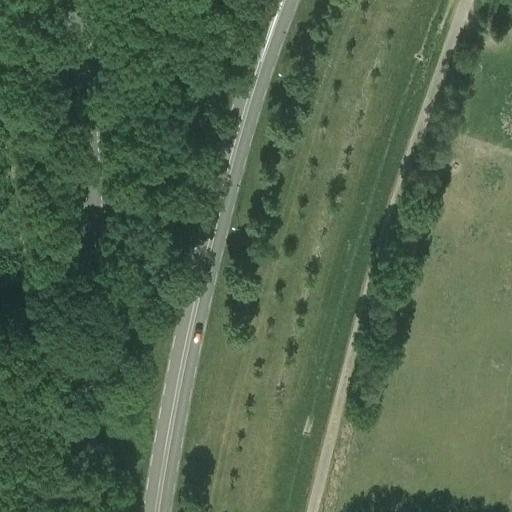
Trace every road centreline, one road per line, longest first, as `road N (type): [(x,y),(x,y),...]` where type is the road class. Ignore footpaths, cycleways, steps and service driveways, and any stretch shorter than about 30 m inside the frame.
road 1 (unclassified): [(313,511),(346,368),(467,0)]
road 2 (primary): [(159,511),(232,153),(284,0)]
road 3 (unclassified): [(79,511),(90,253),(78,92),(55,0)]
